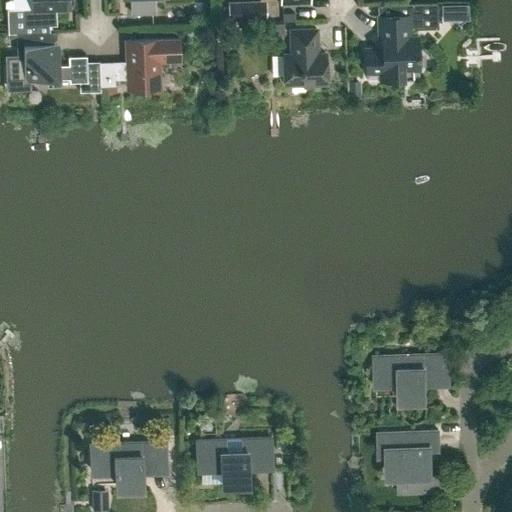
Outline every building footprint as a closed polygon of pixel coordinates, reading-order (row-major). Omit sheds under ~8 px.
[(15,0),(15,9),(23,9),(24,25),(56,24),(55,8),(68,7),(68,15),(69,15),(68,0),(15,0)] [(130,0),(131,12),(153,11),(153,0),(130,0)] [(228,21),(241,20),(240,0),(227,1),(228,21)] [(365,48),(366,79),(367,79),(367,71),(377,71),(377,80),(412,78),(411,68),(419,67),(417,36),(411,36),(410,27),(437,26),(436,2),(378,4),(378,15),(370,15),(370,16),(378,16),(379,38),(377,38),(377,40),(382,40),(382,48),(365,48)] [(283,54),(284,82),(326,81),(325,52),(315,53),(314,46),(317,46),(316,28),(290,29),(291,53),(283,54)] [(30,73),(30,79),(46,79),(46,85),(60,85),(60,78),(69,78),(69,81),(87,81),(86,55),(68,55),(68,64),(60,64),(59,49),(52,42),(52,31),(15,32),(16,58),(23,58),(24,73),(30,73)] [(98,61),(99,90),(100,90),(100,89),(115,88),(114,78),(126,77),(127,88),(159,87),(159,60),(179,60),(178,37),(125,39),(126,65),(114,65),(114,61),(99,61),(98,61)] [(359,79),(346,79),(347,92),(360,92),(359,79)] [(449,352),(374,355),(375,381),(399,380),(400,396),(426,395),(426,379),(450,379),(449,352)] [(379,453),(387,452),(387,472),(399,471),(399,476),(399,477),(410,477),(410,490),(409,490),(409,491),(440,490),(440,475),(431,475),(431,470),(432,470),(431,445),(437,445),(439,445),(438,429),(378,431),(379,453)] [(270,436),(196,439),(197,465),(221,464),(221,480),(248,479),(247,463),(271,463),(270,436)] [(115,468),(116,484),(142,483),(142,467),(165,466),(164,440),(90,443),(91,469),(115,468)] [(92,489),(93,509),(109,508),(108,489),(92,489)]
